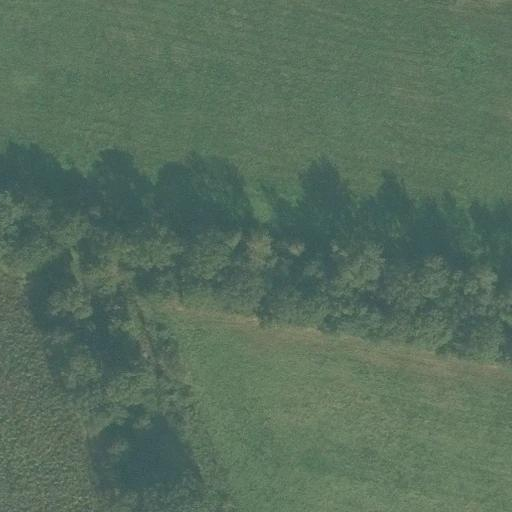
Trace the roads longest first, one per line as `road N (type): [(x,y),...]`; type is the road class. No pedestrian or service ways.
road 1 (track): [(511,329),(63,245)]
road 2 (track): [(63,245),(155,511)]
